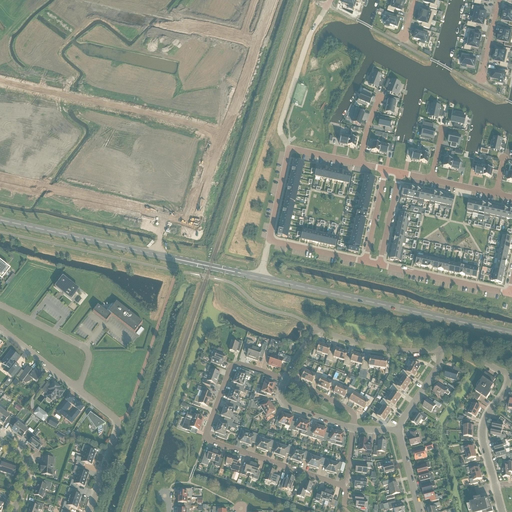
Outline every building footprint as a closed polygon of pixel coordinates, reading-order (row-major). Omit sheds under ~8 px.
[(343,2),(342,4),(347,6),(346,8),(350,9),(351,7),(352,8),(354,1),(356,1),(356,0),(342,0),(342,2),(343,2)] [(435,0),(423,0),(423,3),(430,5),(429,8),(435,10),(436,6),(433,5),(435,0)] [(388,7),(387,11),(393,12),(394,9),(401,12),(403,5),(393,2),(391,8),(388,7)] [(474,7),(473,10),(476,11),(474,17),(485,19),(486,13),(479,11),(480,8),(474,7)] [(418,14),(418,15),(419,15),(418,16),(419,16),(429,19),(431,14),(434,15),(435,12),(429,10),(428,13),(420,10),(420,11),(419,11),(419,12),(420,12),(419,15),(418,14)] [(388,18),(386,24),(387,25),(387,27),(391,28),(391,26),(397,28),(398,25),(398,24),(399,22),(399,21),(393,19),(394,15),(388,13),(386,17),(388,18)] [(503,19),(502,21),(509,23),(509,26),(511,26),(511,17),(504,15),(503,15),(503,19)] [(419,16),(417,22),(424,24),(423,27),(429,29),(430,26),(427,25),(429,19),(419,16)] [(470,23),(469,26),(475,28),(476,25),(483,26),(484,23),(485,20),(485,19),(474,17),(473,24),(470,23)] [(500,30),(499,36),(510,38),(511,32),(511,28),(508,28),(508,31),(500,30)] [(469,29),(468,33),(471,33),(469,40),(480,42),(481,35),(474,34),(475,31),(469,29)] [(414,36),(413,39),(419,41),(418,43),(422,44),(423,42),(424,42),(426,35),(428,36),(429,32),(422,30),(421,33),(415,32),(415,33),(414,35),(414,36)] [(498,39),(498,41),(505,43),(504,46),(511,47),(511,44),(508,43),(510,38),(499,36),(498,39)] [(465,46),(464,49),(468,50),(470,51),(471,48),(478,49),(479,46),(480,42),(469,40),(468,47),(465,46)] [(496,50),(495,56),(505,58),(506,52),(509,53),(510,50),(504,48),(503,51),(496,50)] [(464,54),(463,58),(465,58),(463,65),(464,66),(464,68),(468,69),(468,67),(474,68),(475,65),(476,61),(470,59),(470,56),(464,54)] [(494,59),(493,62),(501,63),(500,66),(506,68),(507,64),(504,64),(505,58),(495,56),(494,56),(494,59)] [(492,76),(492,79),(497,81),(497,83),(501,84),(501,81),(502,82),(504,75),(506,75),(507,71),(500,70),(499,73),(493,72),(493,73),(492,76)] [(370,76),(368,80),(371,81),(369,85),(369,86),(369,85),(376,88),(378,85),(379,85),(379,86),(382,87),(384,81),(380,79),(381,76),(374,74),(374,73),(372,77),(370,76)] [(388,80),(385,88),(388,89),(389,89),(387,93),(388,93),(388,92),(395,95),(395,96),(397,91),(399,92),(401,88),(398,87),(400,83),(399,83),(392,81),(393,80),(392,80),(392,81),(388,80)] [(362,92),(359,101),(363,103),(362,105),(367,107),(366,106),(367,104),(369,105),(372,98),(369,97),(370,93),(371,93),(364,90),(362,92)] [(387,100),(385,112),(394,114),(396,102),(387,100)] [(429,109),(428,112),(430,113),(429,118),(430,117),(437,119),(438,115),(439,116),(442,117),(444,108),(440,107),(440,106),(439,107),(432,105),(432,104),(431,109),(429,109)] [(357,112),(353,123),(360,126),(364,114),(362,114),(363,111),(356,108),(355,111),(357,112)] [(451,122),(455,123),(454,124),(453,127),(459,129),(460,124),(464,125),(463,125),(465,117),(466,117),(461,116),(462,114),(458,113),(457,115),(452,114),(452,115),(453,115),(451,122)] [(380,118),(378,126),(385,127),(384,131),(392,132),(392,129),(389,128),(391,121),(380,118)] [(423,128),(421,135),(426,136),(425,138),(430,140),(431,137),(433,138),(434,137),(434,136),(434,132),(435,132),(435,131),(423,128)] [(197,134),(196,139),(204,142),(206,137),(197,134)] [(342,134),(339,144),(347,146),(349,136),(342,134)] [(449,134),(448,142),(451,143),(450,147),(456,148),(457,144),(458,144),(460,136),(449,134)] [(349,136),(347,146),(355,148),(357,137),(349,136)] [(492,142),(491,146),(492,146),(491,150),(492,151),(492,150),(499,151),(499,152),(500,148),(505,149),(505,145),(501,144),(502,139),(502,140),(495,138),(495,137),(494,137),(493,142),(492,142)] [(196,139),(194,145),(203,147),(204,142),(196,139)] [(373,140),(371,151),(379,153),(381,142),(373,140)] [(381,142),(379,153),(387,155),(388,151),(391,152),(392,145),(381,142)] [(194,145),(192,150),(201,153),(203,147),(194,145)] [(414,149),(411,160),(419,162),(422,151),(414,149)] [(192,150),(191,155),(199,158),(201,153),(192,150)] [(422,151),(419,162),(427,164),(429,153),(422,151)] [(445,156),(443,167),(451,169),(453,160),(454,153),(451,152),(450,157),(445,156)] [(191,155),(189,160),(198,163),(199,158),(191,155)] [(189,160),(187,165),(196,168),(198,163),(189,160)] [(453,160),(451,169),(459,171),(461,161),(453,160)] [(474,163),(472,170),(476,171),(476,174),(483,176),(486,165),(474,163)] [(187,165),(185,170),(194,173),(196,168),(187,165)] [(486,165),(483,176),(491,178),(494,167),(486,166),(486,165)] [(184,173),(183,178),(192,181),(193,176),(184,173)] [(183,178),(181,183),(190,186),(192,181),(183,178)] [(181,183),(179,188),(188,191),(190,186),(181,183)] [(409,188),(403,187),(401,198),(407,200),(407,199),(409,188)] [(179,188),(178,193),(186,196),(188,191),(179,188)] [(426,192),(420,191),(417,201),(417,202),(423,203),(424,201),(426,192)] [(178,193),(176,199),(185,202),(186,196),(178,193)] [(437,194),(431,193),(429,202),(428,204),(435,206),(435,205),(437,194)] [(448,197),(442,196),(440,206),(440,207),(445,208),(448,197)] [(454,198),(448,197),(445,208),(451,209),(454,198)] [(176,199),(174,204),(183,207),(185,202),(176,199)] [(475,203),(469,202),(467,213),(473,214),(475,203)] [(174,204),(172,209),(181,212),(183,207),(174,204)] [(486,205),(480,204),(478,215),(484,217),(486,205)] [(492,207),(486,205),(484,217),(490,218),(490,217),(492,207)] [(509,210),(503,209),(500,219),(500,220),(506,222),(507,219),(509,210)] [(407,221),(398,219),(397,225),(407,228),(409,222),(407,221)] [(407,228),(397,225),(396,231),(405,233),(406,233),(407,228)] [(404,238),(395,236),(393,242),(402,244),(405,245),(406,239),(404,238)] [(511,239),(501,236),(499,242),(500,242),(511,245),(511,239)] [(402,255),(391,253),(390,259),(390,260),(393,261),(393,260),(401,261),(402,255)] [(423,255),(423,257),(421,266),(426,267),(429,256),(423,255)] [(434,257),(429,256),(426,267),(432,269),(434,257)] [(440,259),(434,257),(432,269),(437,270),(440,259)] [(446,260),(440,259),(437,270),(443,271),(445,262),(446,260)] [(0,261),(0,278),(2,280),(10,269),(0,261)] [(468,265),(462,263),(461,266),(459,275),(465,276),(468,265)] [(473,266),(468,265),(465,276),(471,277),(473,266)] [(479,267),(473,266),(471,277),(477,279),(479,267)] [(504,272),(496,270),(493,270),(492,275),(503,278),(504,272)] [(503,278),(492,275),(491,281),(498,283),(498,284),(501,285),(502,283),(502,284),(503,278)] [(86,294),(63,276),(54,287),(72,301),(72,300),(71,299),(79,290),(85,295),(86,294)] [(142,323),(116,302),(114,305),(113,304),(107,311),(99,305),(94,311),(107,321),(111,316),(110,316),(111,315),(134,333),(138,328),(139,327),(142,323)] [(239,352),(242,342),(239,341),(238,344),(232,342),(230,351),(229,351),(236,353),(236,351),(239,352)] [(252,359),(256,348),(252,347),(254,343),(248,341),(245,348),(249,350),(246,358),(252,359)] [(256,348),(252,359),(257,361),(259,356),(263,357),(267,344),(264,343),(263,345),(262,345),(261,350),(256,348)] [(322,354),(324,345),(319,344),(317,350),(314,349),(312,356),(315,357),(316,352),(322,354)] [(331,354),(328,353),(330,347),(324,345),(322,354),(327,356),(326,360),(329,361),(331,354)] [(334,354),(331,354),(329,361),(332,362),(333,358),(339,359),(342,351),(336,349),(334,354)] [(219,354),(216,354),(216,353),(217,352),(213,350),(210,358),(212,359),(210,362),(219,366),(220,365),(221,362),(223,363),(225,356),(224,357),(222,356),(223,354),(219,353),(219,354)] [(12,377),(20,368),(15,364),(20,357),(11,351),(1,363),(6,367),(3,371),(12,377)] [(277,357),(272,355),(273,352),(269,351),(267,357),(270,358),(268,365),(274,367),(277,357)] [(346,366),(348,359),(345,358),(347,352),(342,351),(339,359),(344,361),(343,365),(346,366)] [(115,378),(111,390),(125,395),(139,352),(124,352),(119,367),(116,367),(113,377),(115,378)] [(280,369),(282,362),(285,363),(288,357),(284,356),(284,355),(279,353),(277,357),(274,367),(280,369)] [(356,364),(359,355),(353,353),(351,360),(348,359),(346,366),(349,367),(350,362),(356,364)] [(364,370),(366,363),(362,363),(364,356),(359,355),(356,364),(361,365),(360,370),(364,370)] [(377,368),(378,359),(370,357),(369,364),(366,363),(364,370),(368,371),(368,366),(377,368)] [(378,359),(377,368),(385,369),(385,373),(388,374),(389,366),(386,366),(387,360),(378,359)] [(409,367),(417,372),(420,367),(415,364),(416,363),(418,363),(418,360),(411,360),(410,362),(412,363),(409,367)] [(306,381),(310,373),(305,371),(307,367),(304,365),(301,372),(304,373),(301,379),(306,381)] [(208,375),(218,379),(220,373),(215,371),(216,369),(209,366),(207,371),(209,372),(208,375)] [(33,372),(28,367),(19,378),(26,383),(30,382),(32,379),(37,383),(43,375),(35,370),(33,372)] [(414,377),(417,372),(409,367),(406,372),(403,369),(401,372),(407,376),(409,374),(414,377)] [(462,374),(463,370),(454,367),(453,371),(447,369),(445,377),(456,381),(458,373),(462,374)] [(234,377),(245,381),(246,375),(249,376),(250,373),(242,370),(241,373),(237,372),(237,374),(235,374),(234,377)] [(317,379),(320,372),(317,371),(315,375),(310,373),(306,381),(312,384),(314,378),(317,379)] [(323,388),(326,380),(321,378),(323,374),(320,372),(317,379),(320,380),(317,386),(323,388)] [(405,379),(407,376),(401,372),(399,375),(403,377),(400,382),(407,387),(411,382),(405,379)] [(487,399),(490,394),(489,393),(494,386),(492,384),(495,379),(485,372),(481,377),(483,378),(480,383),(481,384),(472,397),(477,401),(481,396),(487,399)] [(218,379),(208,375),(205,374),(203,378),(204,378),(202,383),(209,386),(211,383),(216,384),(218,379)] [(245,381),(234,377),(233,380),(234,381),(233,383),(239,385),(238,388),(244,390),(247,381),(245,381)] [(263,387),(274,390),(275,387),(274,386),(274,384),(271,383),(272,380),(263,377),(261,383),(264,384),(263,387)] [(333,386),(336,380),(333,378),(332,382),(326,380),(323,388),(328,391),(330,385),(333,386)] [(339,395),(342,387),(337,385),(339,381),(336,380),(333,386),(336,387),(333,393),(339,395)] [(404,392),(407,387),(400,382),(397,387),(393,384),(391,387),(397,391),(399,388),(404,392)] [(52,387),(47,383),(41,390),(48,396),(47,397),(47,398),(45,400),(46,401),(48,403),(49,403),(50,403),(51,401),(52,401),(56,396),(59,398),(63,393),(59,389),(59,388),(54,384),(52,387)] [(445,389),(438,384),(433,392),(439,396),(440,394),(443,396),(443,397),(445,393),(448,396),(452,389),(447,386),(445,389)] [(349,394),(353,387),(349,385),(348,389),(342,387),(339,395),(344,398),(347,392),(349,394)] [(200,398),(209,401),(212,395),(205,393),(206,390),(198,387),(197,390),(202,392),(200,397),(200,398)] [(273,393),(274,390),(263,387),(262,389),(259,388),(257,394),(266,397),(267,394),(271,395),(271,394),(273,393)] [(349,401),(354,404),(358,396),(354,393),(356,389),(353,387),(349,394),(352,395),(349,401)] [(395,393),(397,391),(391,387),(389,389),(393,392),(390,396),(397,402),(401,397),(395,393)] [(243,391),(244,390),(238,388),(237,391),(231,389),(231,390),(229,391),(228,394),(238,397),(240,392),(242,393),(243,392),(243,391)] [(236,403),(238,397),(228,394),(227,396),(228,398),(227,400),(233,402),(231,404),(238,407),(239,405),(239,404),(236,403)] [(57,412),(72,423),(84,408),(79,404),(74,400),(69,396),(57,412)] [(200,398),(200,397),(196,396),(194,402),(193,401),(192,404),(200,407),(201,404),(207,407),(209,401),(200,398)] [(358,396),(354,404),(359,407),(363,399),(358,396)] [(394,406),(397,402),(390,396),(387,401),(383,399),(381,401),(387,405),(389,403),(394,406)] [(368,402),(363,399),(359,407),(364,409),(367,404),(370,405),(373,399),(371,397),(368,402)] [(263,412),(273,406),(271,404),(269,403),(269,402),(266,404),(263,400),(256,405),(258,408),(260,407),(263,412)] [(433,404),(427,400),(423,407),(431,412),(436,406),(439,408),(441,405),(435,401),(433,404)] [(470,409),(478,413),(481,408),(476,405),(477,403),(472,400),(470,403),(473,404),(470,409)] [(385,408),(387,405),(381,401),(379,404),(383,406),(380,411),(387,416),(391,411),(385,408)] [(236,413),(238,407),(231,404),(230,407),(225,405),(225,407),(223,408),(222,410),(232,414),(233,411),(236,413)] [(273,406),(263,412),(265,414),(263,416),(267,422),(274,417),(272,414),(275,412),(274,410),(274,409),(273,406)] [(44,422),(49,415),(38,407),(33,414),(44,422)] [(186,419),(201,425),(203,419),(196,416),(197,413),(198,410),(192,408),(190,414),(187,413),(185,419),(186,419)] [(476,418),(478,413),(470,409),(468,414),(466,413),(464,415),(470,418),(471,415),(476,418)] [(230,420),(232,414),(222,410),(221,413),(222,415),(221,416),(226,418),(225,421),(232,424),(233,421),(230,420)] [(384,421),(387,416),(380,411),(377,416),(373,413),(371,416),(377,420),(379,418),(384,421)] [(10,425),(14,420),(5,412),(0,418),(0,422),(3,424),(6,421),(10,425)] [(103,429),(103,428),(103,427),(103,426),(106,424),(91,413),(88,417),(96,430),(97,429),(99,436),(100,435),(100,434),(101,434),(102,433),(102,432),(103,431),(103,430),(103,429)] [(427,417),(421,413),(420,416),(417,414),(411,422),(417,426),(421,420),(424,422),(427,417)] [(284,425),(288,415),(285,414),(283,415),(282,414),(281,417),(278,416),(275,425),(280,427),(282,424),(284,425)] [(292,431),(292,430),(294,424),(291,423),(293,418),(291,417),(291,416),(288,415),(284,425),(290,427),(289,430),(292,431)] [(492,429),(502,431),(503,425),(504,423),(505,421),(501,417),(496,423),(493,423),(492,429)] [(56,429),(59,423),(51,419),(48,424),(56,429)] [(199,430),(201,425),(186,419),(182,428),(191,431),(192,428),(199,430)] [(16,435),(23,427),(14,420),(10,425),(14,428),(12,431),(16,435)] [(301,431),(305,421),(302,420),(300,420),(299,420),(297,425),(294,424),(292,430),(298,432),(298,430),(301,431)] [(226,431),(229,432),(232,424),(225,421),(224,424),(219,422),(218,424),(217,424),(216,427),(226,431)] [(308,437),(311,430),(308,429),(310,424),(308,423),(307,422),(305,421),(301,431),(307,433),(305,436),(308,437)] [(464,431),(472,432),(473,426),(468,426),(468,423),(461,423),(461,426),(464,426),(464,431)] [(317,440),(321,426),(319,425),(317,426),(316,426),(314,431),(311,430),(308,437),(317,440)] [(326,442),(328,436),(325,435),(327,429),(325,429),(324,427),(321,426),(317,440),(323,442),(323,441),(326,442)] [(28,439),(32,434),(23,427),(16,435),(21,439),(24,436),(28,439)] [(225,434),(226,431),(216,427),(215,430),(215,431),(215,433),(218,434),(217,437),(226,440),(228,435),(225,434)] [(249,432),(241,429),(238,438),(241,439),(240,442),(241,443),(242,445),(245,445),(248,435),(249,432)] [(501,435),(502,431),(492,429),(491,435),(498,436),(497,438),(498,441),(503,440),(504,435),(501,435)] [(336,442),(338,431),(335,430),(334,431),(332,431),(331,436),(328,436),(326,442),(330,443),(331,444),(335,445),(336,442)] [(336,442),(335,445),(344,447),(346,438),(343,437),(344,434),(342,433),(341,432),(338,431),(336,442)] [(418,436),(417,431),(410,432),(410,433),(411,433),(411,436),(412,435),(413,437),(409,438),(411,446),(412,448),(411,446),(421,443),(419,436),(418,436)] [(472,437),(472,432),(464,431),(463,437),(461,437),(461,441),(467,441),(467,437),(472,437)] [(77,441),(79,436),(73,432),(70,436),(77,441)] [(255,442),(258,436),(258,435),(252,433),(251,436),(248,435),(245,445),(248,446),(249,446),(251,446),(253,441),(255,442)] [(32,434),(28,439),(27,440),(30,442),(29,444),(32,447),(31,448),(34,450),(35,449),(38,452),(42,446),(33,439),(35,436),(32,434)] [(262,451),(265,441),(260,439),(261,437),(258,436),(255,442),(258,443),(257,448),(258,449),(259,450),(262,451)] [(371,454),(371,451),(372,444),(367,444),(367,440),(360,439),(358,450),(366,451),(365,454),(371,454)] [(272,448),(274,442),(271,440),(271,443),(265,441),(262,451),(265,452),(266,451),(268,452),(269,447),(272,448)] [(495,452),(504,450),(503,446),(506,445),(505,440),(499,442),(500,445),(494,446),(495,452)] [(385,452),(386,442),(378,441),(377,448),(374,447),(373,455),(377,456),(377,451),(385,452)] [(279,457),(282,447),(277,445),(277,443),(274,442),(272,448),(275,449),(273,454),(275,454),(276,456),(279,457)] [(83,456),(94,459),(96,453),(89,451),(90,447),(83,445),(81,451),(84,452),(83,456)] [(466,454),(475,452),(473,447),(468,448),(468,445),(461,447),(462,452),(465,451),(466,454)] [(289,453),(291,447),(288,446),(288,448),(282,447),(279,457),(281,458),(283,457),(284,458),(286,452),(289,453)] [(296,463),(299,452),(294,450),(294,448),(291,447),(289,453),(292,454),(290,460),(292,460),(293,462),(296,463)] [(212,461),(216,451),(210,449),(208,454),(205,453),(201,464),(207,466),(209,460),(212,461)] [(416,463),(417,462),(416,460),(427,457),(425,450),(414,453),(416,463)] [(504,450),(495,452),(497,458),(503,457),(504,459),(507,459),(510,458),(508,453),(505,454),(504,450)] [(216,451),(212,461),(216,462),(214,466),(220,468),(222,459),(220,458),(221,453),(216,451)] [(306,459),(308,453),(305,452),(304,454),(299,452),(296,463),(298,464),(300,463),(301,463),(303,458),(306,459)] [(475,452),(466,454),(467,458),(465,458),(466,463),(472,462),(471,459),(476,458),(475,452)] [(312,468),(316,458),(310,456),(311,454),(308,453),(306,459),(309,460),(307,465),(309,466),(309,467),(312,468)] [(92,466),(94,459),(83,456),(82,459),(77,457),(76,460),(77,461),(76,464),(83,467),(85,463),(92,466)] [(232,458),(228,456),(226,463),(234,466),(232,470),(238,472),(240,465),(237,464),(239,459),(232,457),(232,458)] [(323,466),(323,465),(325,459),(319,457),(319,459),(316,458),(312,468),(315,469),(317,469),(318,469),(319,465),(323,466)] [(52,476),(54,459),(43,458),(42,463),(41,463),(40,473),(41,473),(41,475),(52,476)] [(330,474),(333,463),(330,462),(331,460),(325,459),(323,465),(326,465),(325,471),(326,471),(327,473),(330,474)] [(250,474),(253,464),(247,462),(245,469),(243,468),(240,474),(245,476),(246,473),(250,474)] [(333,463),(330,474),(333,474),(334,474),(336,474),(337,471),(340,472),(342,463),(339,462),(338,465),(333,463)] [(385,466),(384,462),(377,464),(378,468),(383,467),(384,474),(394,471),(392,464),(385,466)] [(502,477),(510,477),(509,470),(511,469),(511,462),(506,463),(506,466),(502,467),(502,477)] [(372,469),(373,464),(367,463),(366,466),(357,465),(356,472),(363,473),(362,474),(366,474),(367,468),(372,469)] [(419,475),(428,473),(427,469),(430,468),(429,463),(421,465),(422,465),(422,468),(417,469),(419,475)] [(3,464),(1,472),(13,476),(14,473),(15,473),(16,471),(15,471),(16,469),(3,464)] [(253,464),(250,474),(254,475),(253,479),(258,480),(260,474),(257,473),(259,466),(253,464)] [(76,477),(86,481),(89,475),(82,472),(83,469),(75,466),(73,473),(77,474),(76,477)] [(472,476),(480,474),(479,468),(474,470),(473,467),(466,468),(468,474),(471,473),(472,476)] [(277,485),(280,477),(274,475),(275,472),(268,469),(265,480),(271,482),(271,483),(277,485)] [(233,472),(231,479),(236,481),(239,474),(233,472)] [(431,472),(428,473),(419,475),(420,482),(426,481),(427,483),(434,481),(431,472)] [(480,474),(472,476),(473,479),(469,480),(471,485),(478,483),(477,480),(482,479),(480,474)] [(291,487),(295,478),(288,476),(286,483),(283,482),(280,489),(286,491),(288,486),(291,487)] [(84,487),(86,481),(76,477),(74,481),(72,480),(69,486),(76,489),(77,485),(84,487)] [(366,489),(367,479),(358,479),(358,482),(355,481),(354,487),(366,489)] [(49,491),(52,484),(44,481),(43,484),(38,483),(37,487),(36,487),(35,490),(36,491),(34,495),(42,498),(45,490),(49,491)] [(424,494),(433,491),(432,487),(435,487),(434,481),(427,483),(427,486),(422,488),(424,494)] [(309,493),(312,484),(306,482),(303,491),(299,489),(297,496),(304,498),(306,492),(309,493)] [(68,499),(79,503),(81,496),(74,494),(75,491),(69,488),(68,492),(70,493),(68,499)] [(325,501),(329,490),(324,488),(322,491),(319,490),(315,501),(321,503),(322,500),(325,501)] [(398,488),(389,490),(391,496),(386,497),(387,500),(394,498),(393,495),(400,493),(398,488)] [(476,499),(476,498),(477,498),(474,488),(468,490),(471,501),(474,500),(475,504),(467,506),(468,511),(492,511),(489,499),(482,500),(482,498),(476,499)] [(192,489),(184,489),(184,492),(178,492),(178,497),(188,498),(188,495),(190,495),(191,495),(191,493),(192,493),(192,489)] [(329,490),(325,501),(328,502),(328,505),(334,507),(336,501),(332,500),(335,492),(329,490)] [(433,491),(424,494),(425,501),(431,499),(431,502),(430,502),(442,499),(442,496),(438,497),(437,495),(434,496),(433,491)] [(366,508),(367,500),(363,500),(364,496),(355,495),(355,501),(356,501),(356,507),(366,508)] [(187,501),(188,498),(178,497),(178,503),(184,503),(184,506),(191,507),(191,504),(191,501),(187,501)] [(77,509),(79,503),(68,499),(67,503),(64,502),(62,508),(69,510),(70,507),(77,509)] [(396,505),(395,501),(388,503),(390,510),(393,509),(394,511),(404,511),(402,504),(396,505)] [(42,511),(44,505),(36,502),(35,506),(31,505),(28,511),(37,511),(38,510),(42,511)] [(428,511),(438,511),(437,507),(440,506),(439,503),(433,505),(434,508),(428,509),(428,511)]
